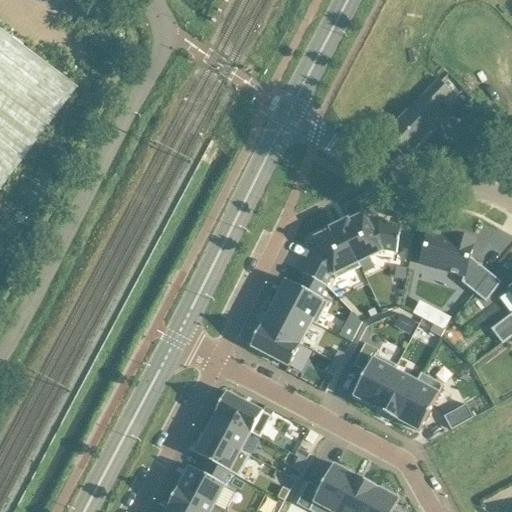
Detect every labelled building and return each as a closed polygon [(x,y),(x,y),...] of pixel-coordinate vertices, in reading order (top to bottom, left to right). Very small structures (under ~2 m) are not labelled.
[(0,28),(0,191),(78,88),(0,28)] [(438,80),(383,137),(404,158),(431,130),(423,122),(451,92),(438,80)] [(348,220),(339,225),(358,264),(359,264),(383,252),(382,251),(397,254),(401,227),(378,223),(370,227),(364,214),(349,222),(348,220)] [(313,254),(302,275),(304,276),(304,275),(327,287),(333,275),(336,280),(361,268),(359,264),(358,264),(339,225),(330,229),(331,231),(315,238),(321,251),(313,254)] [(430,232),(420,265),(463,277),(462,283),(474,293),(490,274),(470,258),(474,244),(473,244),(474,240),(456,235),(455,239),(430,232)] [(490,274),(474,293),(486,302),(501,283),(490,274)] [(286,281),(274,303),(313,323),(312,324),(316,326),(328,303),(320,299),(327,287),(304,275),(304,276),(298,287),(286,281)] [(511,294),(511,314),(491,330),(503,345),(511,337),(511,286),(508,289),(511,294)] [(274,303),(262,326),(301,346),(312,324),(313,323),(274,303)] [(438,313),(432,324),(443,330),(449,319),(438,313)] [(262,325),(251,347),(288,367),(289,368),(301,346),(262,326),(262,325)] [(434,325),(430,333),(441,338),(445,331),(434,325)] [(366,373),(353,397),(374,408),(374,409),(375,409),(395,371),(396,371),(398,367),(377,356),(379,351),(365,344),(354,366),(366,373)] [(338,352),(333,362),(340,366),(345,355),(338,352)] [(333,362),(327,373),(334,377),(340,366),(333,362)] [(395,371),(375,409),(397,421),(417,382),(396,371),(395,371)] [(417,382),(397,421),(398,421),(419,432),(444,386),(421,374),(417,382)] [(226,393),(215,415),(216,416),(216,415),(251,433),(251,434),(260,439),(272,417),(226,393)] [(466,405),(444,417),(451,431),(473,419),(466,405)] [(216,416),(206,434),(241,452),(242,452),(251,434),(251,433),(216,415),(216,416)] [(206,434),(195,455),(208,462),(230,473),(238,478),(250,456),(242,452),(241,452),(206,434)] [(299,449),(295,456),(299,458),(306,462),(310,455),(299,449)] [(299,458),(293,469),(300,473),(306,462),(299,458)] [(180,488),(179,489),(214,507),(225,486),(223,485),(230,473),(208,462),(201,474),(190,468),(180,488)] [(309,483),(297,505),(309,511),(336,511),(355,477),(333,465),(320,490),(309,483)] [(355,477),(336,511),(365,511),(378,489),(355,477)] [(179,487),(168,508),(169,509),(169,508),(176,511),(211,511),(214,507),(179,489),(180,488),(179,487)] [(283,488),(277,498),(284,502),(290,492),(283,488)] [(378,489),(365,511),(393,511),(400,501),(378,489)]
